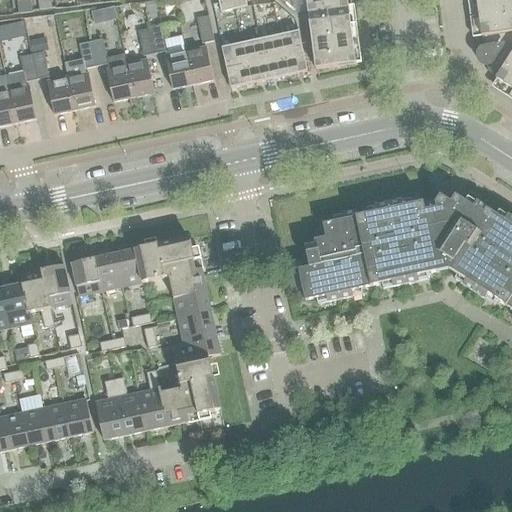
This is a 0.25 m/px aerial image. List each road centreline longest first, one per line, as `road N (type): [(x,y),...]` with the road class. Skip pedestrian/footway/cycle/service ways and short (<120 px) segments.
road 1 (residential): [(0,491),(291,426),(232,164)]
road 2 (tertiary): [(511,162),(446,121),(232,164)]
road 3 (tertiary): [(232,164),(0,214)]
